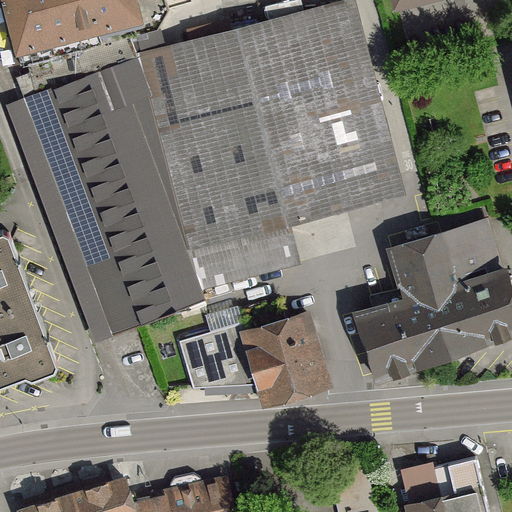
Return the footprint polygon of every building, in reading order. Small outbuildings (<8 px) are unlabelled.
[(3,0),(17,52),(141,20),(135,0),(3,0)] [(353,0),(137,55),(14,103),(105,337),(207,299),(203,288),(297,264),(289,220),(405,192),(355,0),(353,0)] [(407,296),(357,311),(376,373),(511,333),(511,288),(492,221),(394,250),(407,296)] [(55,365),(4,228),(0,228),(0,379),(23,371),(25,376),(55,365)] [(308,312),(244,330),(264,401),(328,383),(308,312)] [(489,511),(476,456),(432,467),(440,496),(409,504),(411,511),(489,511)] [(377,511),(365,462),(336,469),(346,511),(377,511)] [(230,511),(223,479),(202,484),(200,477),(193,472),(174,476),(170,483),(171,491),(150,496),(153,511),(230,511)] [(124,478),(21,509),(21,511),(153,511),(150,496),(131,500),(124,478)]
